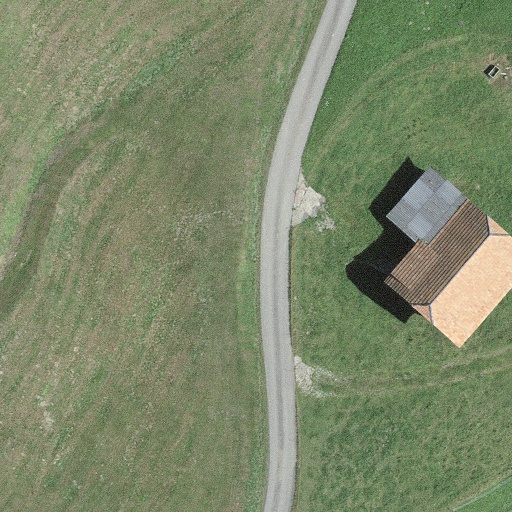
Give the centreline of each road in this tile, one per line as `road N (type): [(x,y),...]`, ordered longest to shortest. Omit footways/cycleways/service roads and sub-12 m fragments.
road 1 (track): [(342,0),(283,184),(274,254),(285,418),(274,511)]
road 2 (track): [(282,372),(329,387),(443,384),(511,360)]
